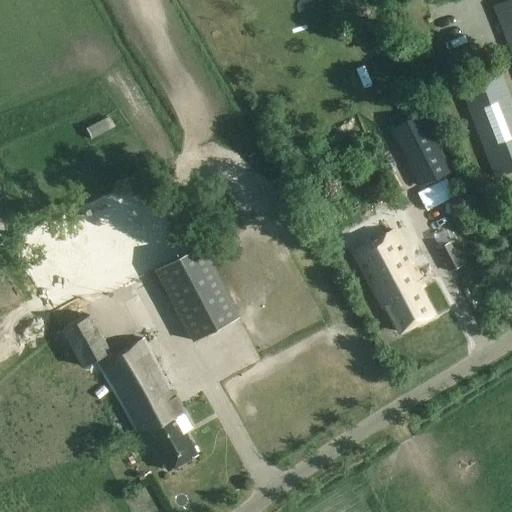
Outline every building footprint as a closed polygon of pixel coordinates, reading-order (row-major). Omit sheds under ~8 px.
[(511,0),(507,0),(492,6),(511,56),(511,0)] [(495,177),(511,170),(511,106),(497,68),(458,83),(495,177)] [(402,157),(426,143),(412,119),(389,133),(402,157)] [(418,171),(435,167),(430,147),(412,151),(418,171)] [(425,200),(433,196),(448,187),(436,169),(414,182),(425,200)] [(399,332),(432,314),(418,288),(422,286),(393,230),(352,252),(382,307),(385,306),(399,332)] [(449,272),(463,265),(449,241),(435,248),(449,272)] [(154,270),(192,342),(239,317),(201,245),(154,270)] [(167,470),(196,454),(175,416),(182,412),(143,338),(111,355),(89,315),(61,330),(82,366),(94,359),(136,432),(143,428),(167,470)]
